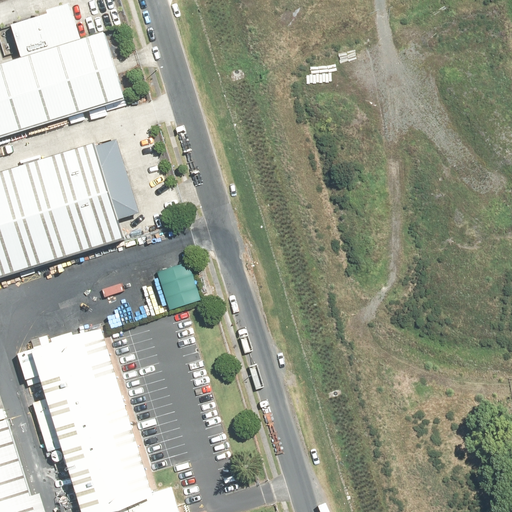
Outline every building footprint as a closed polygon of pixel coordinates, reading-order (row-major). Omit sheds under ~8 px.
[(0,61),(0,138),(130,98),(108,28),(75,39),(64,2),(8,20),(19,56),(0,61)] [(149,126),(135,131),(141,148),(155,143),(149,126)] [(117,132),(0,168),(0,279),(128,240),(121,217),(141,211),(117,132)] [(168,193),(152,198),(157,213),(173,208),(168,193)] [(97,319),(27,342),(82,511),(100,511),(153,495),(97,319)] [(0,511),(42,511),(12,415),(0,419),(0,511)]
